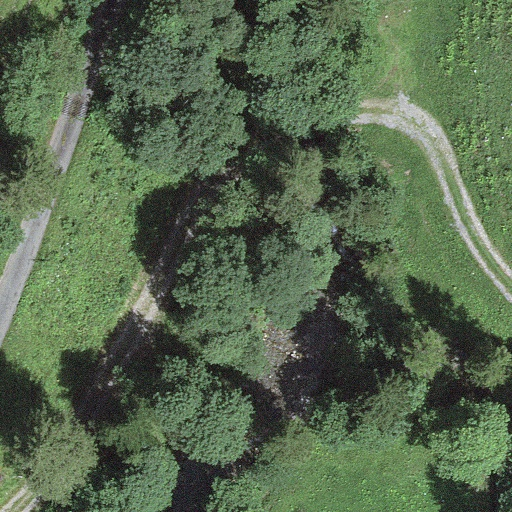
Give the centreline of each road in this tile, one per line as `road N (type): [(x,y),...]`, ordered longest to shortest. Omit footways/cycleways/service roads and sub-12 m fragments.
road 1 (track): [(12,511),(240,130),(362,92),(428,102),(459,137),(488,237),(511,259)]
road 2 (track): [(111,0),(0,279)]
